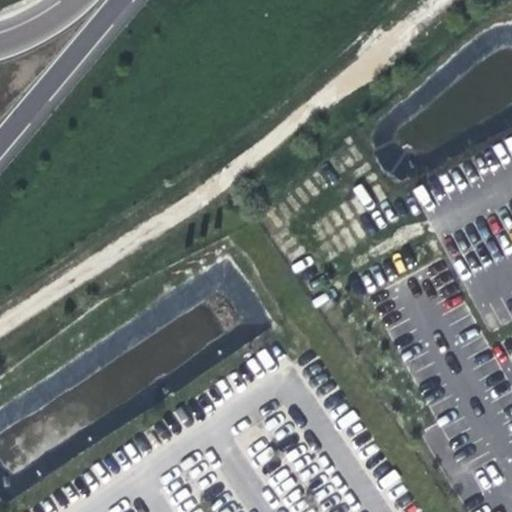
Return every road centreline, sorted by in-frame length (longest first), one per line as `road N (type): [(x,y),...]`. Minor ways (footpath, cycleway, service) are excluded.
road 1 (track): [(0,323),(450,0)]
road 2 (motorway): [(0,154),(130,0)]
